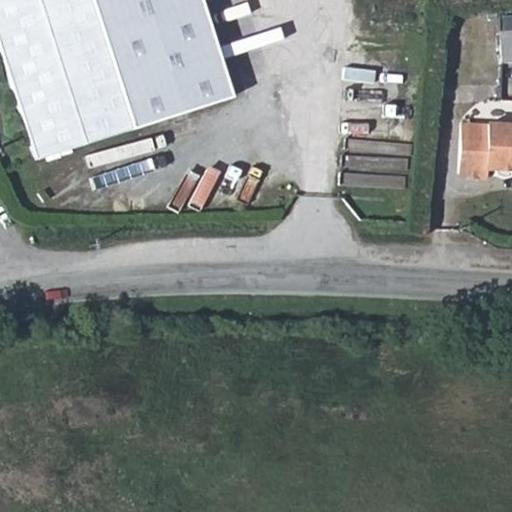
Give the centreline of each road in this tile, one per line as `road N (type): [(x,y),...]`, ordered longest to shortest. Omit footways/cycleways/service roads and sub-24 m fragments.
road 1 (unclassified): [(0,293),(286,276),(511,289)]
road 2 (unknown): [(328,0),(327,200),(318,278)]
